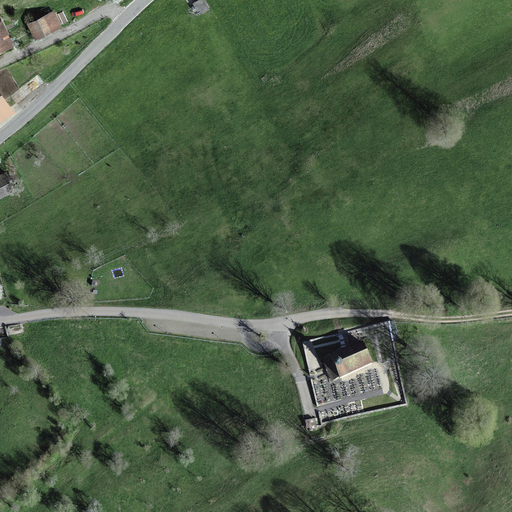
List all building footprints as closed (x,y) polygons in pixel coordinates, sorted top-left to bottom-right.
[(53,12),(27,26),(34,40),(60,27),(53,12)] [(0,19),(0,52),(12,47),(0,19)] [(0,123),(14,114),(0,93),(0,123)] [(5,173),(0,175),(0,200),(15,193),(5,173)] [(340,378),(372,363),(362,343),(331,357),(340,378)] [(315,419),(308,421),(310,431),(317,429),(315,419)]
